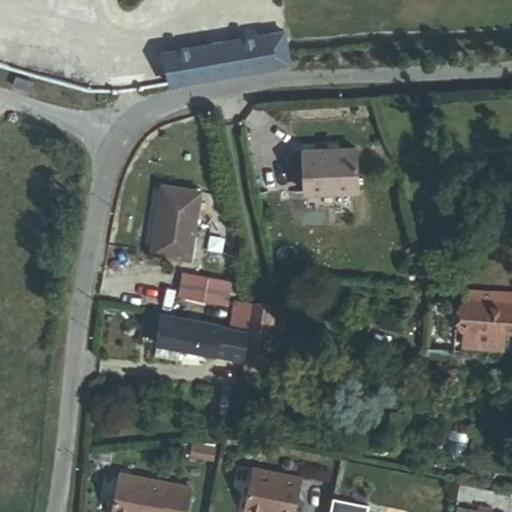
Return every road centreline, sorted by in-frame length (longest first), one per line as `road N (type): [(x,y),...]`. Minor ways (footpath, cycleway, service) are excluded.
road 1 (residential): [(511,64),(306,75),(108,132)]
road 2 (residential): [(108,132),(76,285),(75,450),(66,511)]
